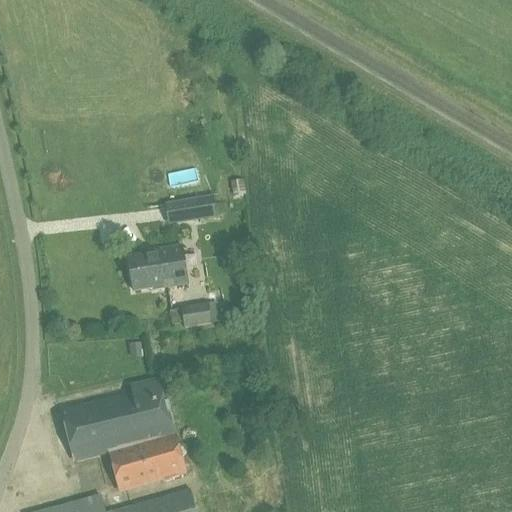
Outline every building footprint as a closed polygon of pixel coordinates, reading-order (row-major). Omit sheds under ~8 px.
[(243,180),(232,182),(234,196),(245,194),(243,180)] [(213,196),(166,205),(169,221),(204,215),(205,218),(216,216),(213,196)] [(130,257),(135,292),(154,289),(154,291),(189,285),(183,247),(148,252),(149,254),(130,257)] [(213,323),(210,304),(210,303),(182,308),(185,329),(213,325),(213,323)] [(164,481),(186,475),(162,379),(132,387),(134,393),(63,412),(76,463),(112,454),(122,491),(163,480),(164,481)] [(89,479),(107,476),(104,461),(86,465),(89,479)] [(182,478),(166,481),(169,491),(185,488),(182,478)] [(45,511),(196,511),(190,492),(118,511),(106,511),(101,496),(45,511)]
